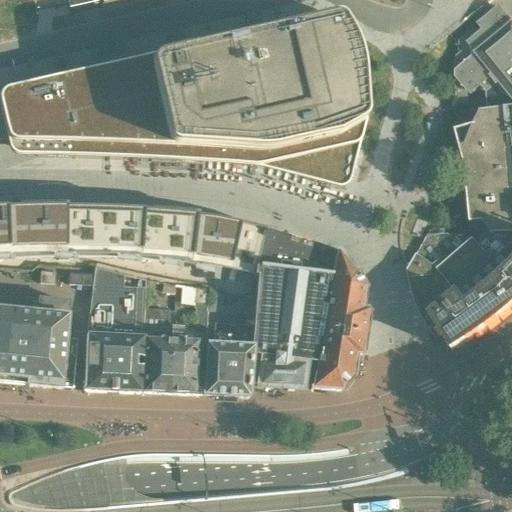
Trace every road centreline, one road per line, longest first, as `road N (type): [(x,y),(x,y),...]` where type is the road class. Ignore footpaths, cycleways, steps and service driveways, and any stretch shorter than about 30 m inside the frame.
road 1 (primary): [(441,434),(341,468),(0,506)]
road 2 (tertiary): [(441,434),(285,447),(123,447),(0,472)]
road 3 (residential): [(0,58),(251,0)]
